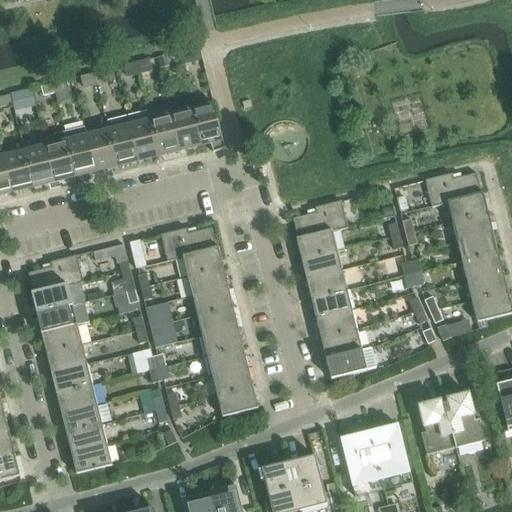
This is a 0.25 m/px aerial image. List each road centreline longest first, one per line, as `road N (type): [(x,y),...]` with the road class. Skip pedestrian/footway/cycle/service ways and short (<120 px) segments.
road 1 (residential): [(311,422),(250,189),(236,181),(0,236)]
road 2 (residential): [(69,511),(177,480),(311,422)]
road 3 (residential): [(58,511),(0,281)]
road 4 (residential): [(311,422),(511,338)]
